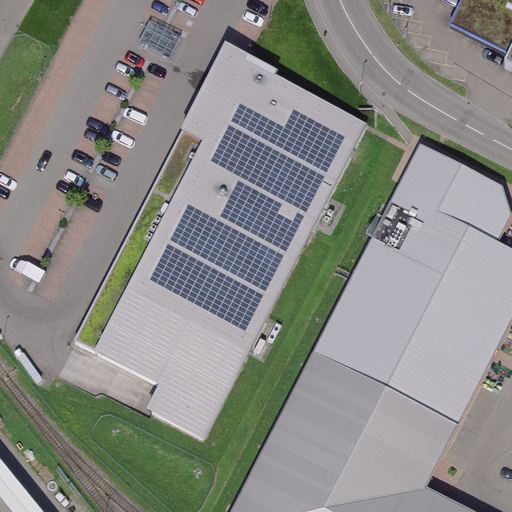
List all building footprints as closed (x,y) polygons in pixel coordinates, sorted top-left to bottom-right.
[(511,80),(511,0),(464,0),(448,37),(496,60),(491,70),(511,80)] [(217,57),(176,139),(195,148),(91,357),(164,393),(151,421),(205,447),(363,129),(248,72),(217,57)] [(452,432),(511,313),(511,258),(494,249),(506,223),(497,194),(418,152),(309,357),(452,432)] [(455,511),(422,495),(452,432),(309,357),(225,511),(455,511)] [(32,511),(0,471),(0,499),(10,511),(32,511)]
